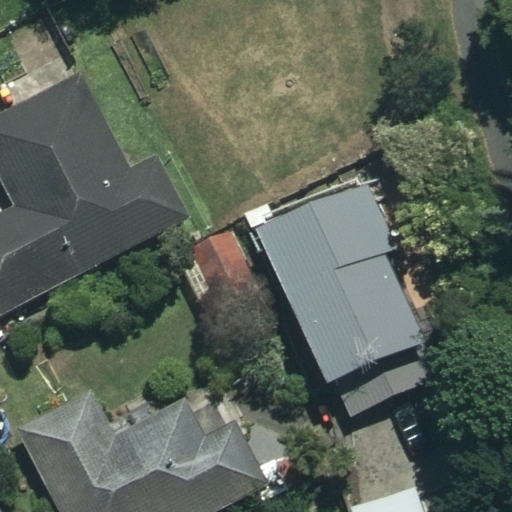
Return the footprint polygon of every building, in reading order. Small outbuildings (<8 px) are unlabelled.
[(130,178),(83,85),(0,127),(0,177),(19,216),(0,225),(0,322),(195,224),(163,162),(130,178)] [(405,256),(375,193),(266,243),(351,426),(444,383),(389,264),(405,256)] [(260,304),(236,239),(182,259),(206,324),(260,304)] [(229,511),(269,494),(219,387),(118,434),(104,404),(29,439),(62,511),(229,511)] [(423,511),(417,490),(352,510),(352,511),(423,511)]
